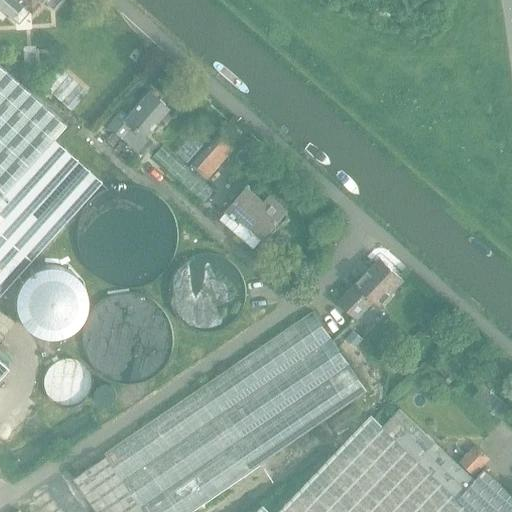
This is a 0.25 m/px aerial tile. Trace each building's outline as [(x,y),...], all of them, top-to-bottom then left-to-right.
[(0,0),(0,8),(16,23),(27,11),(31,14),(43,1),(53,10),(62,0),(0,0)] [(58,67),(41,85),(70,111),(87,92),(58,67)] [(0,197),(52,139),(64,126),(0,68),(0,197)] [(143,138),(168,108),(148,91),(127,116),(121,111),(107,127),(136,152),(147,140),(143,138)] [(112,133),(107,140),(113,145),(118,139),(112,133)] [(218,134),(192,165),(208,179),(235,148),(218,134)] [(192,135),(176,153),(187,162),(203,145),(192,135)] [(52,139),(0,197),(0,377),(8,369),(0,362),(0,293),(100,182),(52,139)] [(163,144),(152,157),(204,203),(215,191),(163,144)] [(226,212),(220,220),(253,249),(262,239),(263,239),(266,235),(269,238),(276,230),(273,227),(286,214),(269,199),(263,205),(246,190),(226,212)] [(402,281),(379,260),(340,301),(356,317),(374,299),(380,305),(402,281)] [(191,390),(114,444),(116,447),(103,456),(142,511),(185,511),(366,392),(311,312),(250,351),(191,390)] [(502,419),(511,408),(484,386),(475,397),(502,419)] [(336,434),(361,418),(353,406),(327,422),(336,434)] [(400,408),(382,427),(471,511),(511,511),(511,495),(483,469),(474,479),(400,408)] [(257,511),(471,511),(382,427),(371,416),(279,511),(267,511),(262,507),(257,511)] [(475,445),(459,462),(474,476),(490,459),(475,445)] [(84,469),(72,478),(95,511),(142,511),(103,456),(84,469)]
